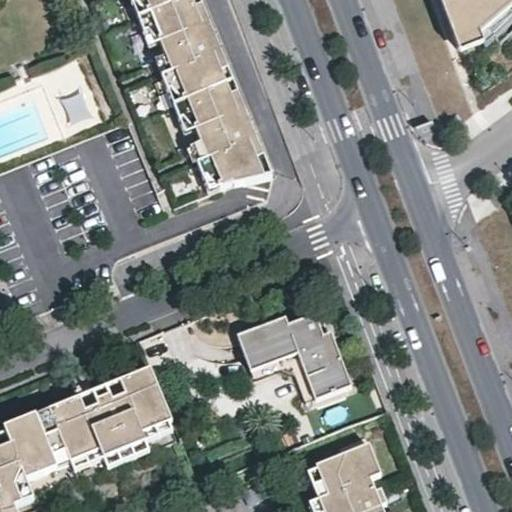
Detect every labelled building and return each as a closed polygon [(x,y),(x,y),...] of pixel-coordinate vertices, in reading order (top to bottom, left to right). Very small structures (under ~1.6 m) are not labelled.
[(132,0),(138,12),(149,7),(146,0),(145,0),(132,0)] [(145,0),(146,0),(149,7),(138,12),(144,27),(149,25),(158,31),(162,39),(151,44),(156,57),(167,53),(174,69),(163,74),(168,86),(172,85),(183,91),(185,98),(175,102),(180,117),(184,115),(195,121),(198,128),(187,132),(194,148),(204,144),(211,161),(200,165),(206,178),(211,176),(221,182),(222,187),(235,182),(237,185),(253,181),(271,177),(199,0),(145,0)] [(511,0),(437,0),(459,58),(483,43),(481,38),(511,11),(511,0)] [(144,27),(151,44),(162,39),(158,31),(149,25),(144,27)] [(156,57),(163,74),(174,69),(167,53),(156,57)] [(69,136),(104,119),(76,63),(42,79),(69,136)] [(168,86),(175,102),(185,98),(183,91),(172,85),(168,86)] [(180,117),(187,132),(198,128),(195,121),(184,115),(180,117)] [(194,148),(200,165),(211,161),(204,144),(194,148)] [(211,192),(222,187),(221,182),(211,176),(206,178),(211,192)] [(308,319),(288,326),(286,319),(238,338),(252,374),(299,356),(316,403),(353,389),(332,335),(329,336),(324,321),(319,319),(313,318),(308,319)] [(178,437),(149,365),(123,376),(152,448),(178,437)] [(152,448),(123,376),(118,378),(122,387),(109,393),(109,391),(94,397),(94,398),(82,404),(78,394),(3,425),(10,442),(0,446),(0,511),(28,511),(23,500),(152,448)] [(379,511),(378,509),(388,505),(382,490),(376,492),(371,480),(382,476),(369,445),(354,451),(355,454),(319,469),(331,496),(320,500),(325,511),(379,511)] [(331,496),(319,469),(309,473),(320,500),(331,496)] [(325,511),(320,500),(311,504),(314,511),(325,511)]
